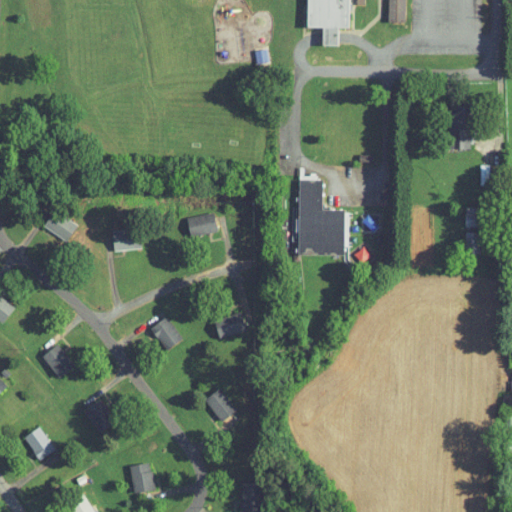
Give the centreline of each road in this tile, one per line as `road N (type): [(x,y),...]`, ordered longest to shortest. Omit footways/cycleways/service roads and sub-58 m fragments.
road 1 (residential): [(0,233),(101,325),(146,384),(208,477),(199,511)]
road 2 (residential): [(101,325),(168,289),(254,263)]
